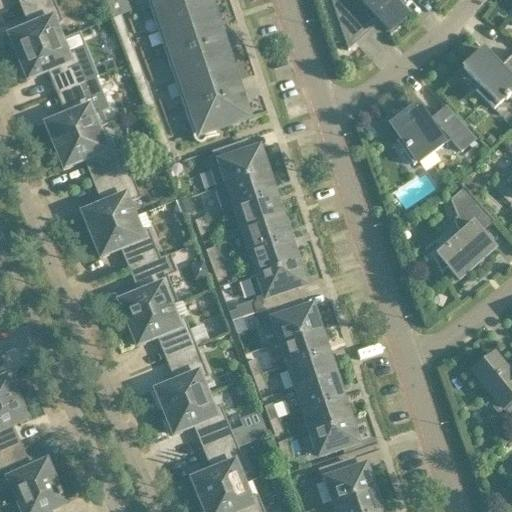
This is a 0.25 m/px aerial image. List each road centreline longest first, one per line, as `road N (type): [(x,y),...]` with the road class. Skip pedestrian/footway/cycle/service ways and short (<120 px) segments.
road 1 (residential): [(112,511),(0,250),(0,130),(162,511)]
road 2 (residential): [(412,365),(325,107)]
road 3 (residential): [(325,107),(396,75),(476,0)]
road 4 (residential): [(461,511),(412,365)]
road 5 (residential): [(412,365),(511,289)]
